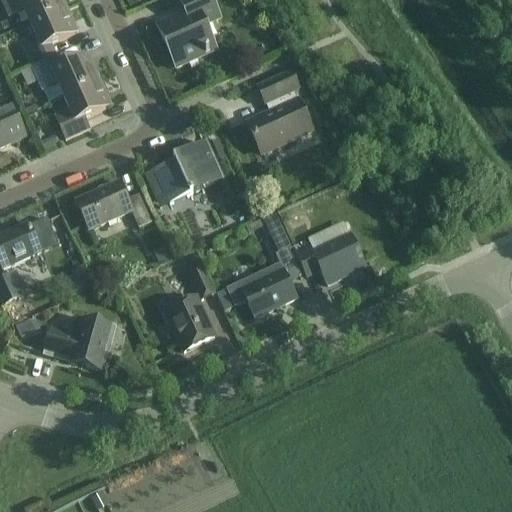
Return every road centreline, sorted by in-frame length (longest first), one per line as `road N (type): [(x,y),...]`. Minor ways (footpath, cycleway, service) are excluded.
road 1 (residential): [(3,400),(84,431),(134,432),(487,270)]
road 2 (residential): [(0,204),(149,134),(156,117),(103,0)]
